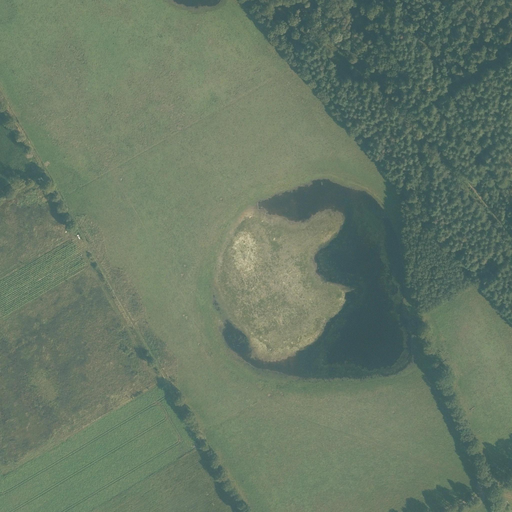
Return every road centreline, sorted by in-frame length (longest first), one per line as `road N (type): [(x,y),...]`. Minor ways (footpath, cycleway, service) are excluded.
road 1 (track): [(242,511),(42,169)]
road 2 (track): [(317,0),(511,235)]
